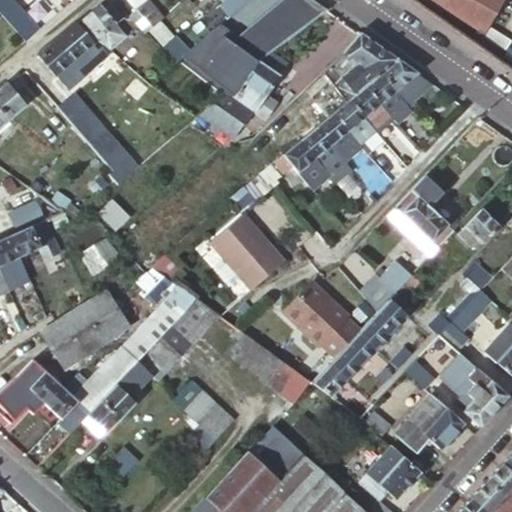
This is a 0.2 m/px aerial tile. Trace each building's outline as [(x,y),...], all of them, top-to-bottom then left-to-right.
[(0,0),(0,17),(22,42),(32,28),(8,1),(7,0),(0,0)] [(95,42),(105,50),(121,36),(112,25),(118,20),(101,0),(76,21),(95,42)] [(144,0),(127,0),(134,9),(144,0)] [(147,0),(144,0),(134,9),(150,27),(158,20),(162,17),(147,0)] [(230,15),(236,10),(222,0),(219,4),(230,15)] [(222,0),(236,10),(248,0),(222,0)] [(417,0),(474,33),(492,0),(417,0)] [(150,27),(147,29),(155,39),(166,30),(158,20),(150,27)] [(54,40),(70,59),(88,43),(72,24),(54,40)] [(340,53),(356,33),(343,24),(328,43),(340,53)] [(269,55),(282,45),(266,26),(253,36),(241,54),(210,32),(186,53),(181,58),(196,69),(204,60),(242,86),(257,65),(264,59),(269,55)] [(376,74),(394,60),(356,33),(340,53),(325,70),(301,93),(311,102),(248,156),(260,171),(266,166),(279,156),(297,140),(313,127),(330,113),(346,99),(361,87),(376,74)] [(181,58),(186,53),(173,37),(171,35),(157,46),(173,65),(181,58)] [(65,90),(84,74),(70,59),(54,40),(34,56),(65,90)] [(0,51),(0,57),(1,59),(10,52),(5,46),(0,51)] [(283,65),(269,55),(264,59),(279,70),(283,65)] [(279,70),(264,59),(257,65),(242,86),(234,96),(228,92),(199,117),(204,121),(230,140),(240,126),(241,128),(251,114),(261,121),(274,103),(264,97),(277,79),(274,77),(279,70)] [(405,108),(430,86),(394,60),(376,74),(398,100),(405,108)] [(164,72),(151,83),(175,100),(184,89),(164,72)] [(384,112),(398,100),(376,74),(361,87),(377,105),(378,104),(384,112)] [(374,132),(391,119),(384,112),(378,104),(377,105),(361,87),(346,99),(374,132)] [(109,176),(117,185),(137,168),(72,94),(55,108),(90,146),(113,172),(109,176)] [(374,132),(346,99),(330,113),(345,131),(350,137),(358,146),(359,147),(363,152),(365,153),(380,140),(374,132)] [(405,108),(398,100),(384,112),(391,119),(393,122),(407,111),(405,108)] [(345,131),(330,113),(313,127),(329,146),(338,157),(342,162),(359,147),(358,146),(350,137),(345,131)] [(197,130),(204,121),(199,117),(193,122),(189,125),(197,130)] [(329,146),(313,127),(297,140),(313,159),(327,177),(333,184),(349,171),(342,162),(338,157),(329,146)] [(313,159),(297,140),(279,156),(288,167),(295,174),(313,159)] [(0,156),(0,168),(73,220),(80,215),(1,156),(0,156)] [(250,180),(260,171),(248,156),(239,164),(250,180)] [(266,166),(276,177),(288,167),(279,156),(266,166)] [(327,177),(313,159),(295,174),(302,182),(310,191),(327,177)] [(253,202),(273,185),(270,182),(276,177),(266,166),(260,171),(250,180),(241,188),(253,202)] [(383,217),(426,258),(456,226),(451,221),(446,226),(426,208),(439,194),(420,177),(383,217)] [(80,191),(88,199),(93,195),(85,186),(80,191)] [(32,203),(26,190),(3,200),(15,227),(43,215),(36,201),(32,203)] [(81,206),(88,199),(80,191),(73,199),(81,206)] [(476,249),(497,225),(479,208),(456,232),(470,246),(472,245),(476,249)] [(65,219),(62,213),(48,220),(51,225),(65,219)] [(248,293),(280,265),(238,217),(206,245),(248,293)] [(49,259),(57,255),(46,228),(43,222),(8,239),(17,259),(36,251),(39,258),(47,255),(49,259)] [(73,242),(95,273),(118,257),(95,226),(73,242)] [(27,283),(17,259),(8,239),(0,242),(0,276),(5,287),(14,283),(16,288),(27,283)] [(142,272),(156,260),(148,250),(133,263),(142,272)] [(511,280),(511,253),(498,268),(511,280)] [(376,277),(393,293),(408,277),(391,262),(376,277)] [(484,274),(472,263),(461,276),(466,281),(472,287),(473,287),(484,274)] [(149,271),(144,275),(132,283),(149,308),(170,286),(149,271)] [(355,293),(374,314),(393,293),(376,277),(373,274),(355,293)] [(408,277),(393,293),(404,303),(419,287),(408,277)] [(467,292),(472,287),(466,281),(461,286),(461,287),(467,292)] [(345,316),(309,282),(280,313),(316,347),(318,345),(332,358),(341,349),(356,333),(358,332),(343,318),(345,316)] [(7,292),(16,288),(14,283),(5,287),(6,291),(7,292)] [(463,306),(477,291),(473,287),(472,287),(467,292),(461,299),(458,302),(463,306)] [(461,308),(471,318),(487,300),(477,291),(463,306),(461,308)] [(39,336),(62,370),(127,328),(105,293),(39,336)] [(358,332),(356,333),(373,349),(403,316),(402,315),(409,307),(404,303),(393,293),(374,314),(358,332)] [(186,307),(191,301),(182,295),(171,307),(180,314),(186,307)] [(180,314),(171,307),(164,300),(108,361),(83,388),(72,401),(76,404),(61,421),(57,425),(69,435),(79,424),(85,417),(134,364),(157,339),(167,328),(176,318),(180,314)] [(206,326),(214,317),(191,301),(186,307),(206,326)] [(425,327),(435,336),(436,334),(461,308),(463,306),(458,302),(442,320),(436,314),(425,327)] [(196,336),(206,326),(186,307),(180,314),(176,318),(196,336)] [(436,334),(454,351),(465,339),(459,332),(471,318),(461,308),(436,334)] [(186,347),(196,336),(176,318),(167,328),(186,347)] [(511,328),(507,324),(499,334),(510,345),(495,363),(511,378),(511,328)] [(186,347),(167,328),(157,339),(176,357),(186,347)] [(248,341),(237,333),(223,354),(233,361),(248,341)] [(341,349),(359,364),(373,349),(356,333),(341,349)] [(435,336),(402,372),(421,389),(429,381),(426,379),(419,372),(424,366),(432,373),(459,397),(453,404),(479,427),(506,397),(454,351),(436,334),(435,336)] [(510,345),(499,334),(483,352),(495,363),(510,345)] [(176,357),(157,339),(134,364),(146,376),(145,377),(151,383),(154,380),(176,357)] [(248,341),(233,361),(243,368),(257,347),(248,341)] [(253,375),(268,355),(257,347),(243,368),(253,375)] [(387,362),(395,370),(409,354),(402,347),(387,362)] [(326,365),(343,381),(359,364),(341,349),(332,358),(326,365)] [(83,388),(108,361),(101,353),(71,377),(83,388)] [(253,375),(265,383),(279,363),(268,355),(253,375)] [(76,404),(72,401),(48,379),(31,363),(15,380),(29,392),(18,403),(30,415),(41,403),(61,421),(76,404)] [(263,386),(275,395),(292,372),(279,363),(265,383),(263,386)] [(85,417),(101,432),(104,434),(132,405),(127,400),(140,386),(145,390),(151,383),(145,377),(146,376),(134,364),(85,417)] [(326,365),(308,384),(328,398),(343,381),(326,365)] [(426,379),(432,373),(424,366),(419,372),(426,379)] [(373,378),(381,385),(390,375),(382,368),(373,378)] [(275,395),(288,404),(307,383),(292,372),(275,395)] [(189,382),(174,398),(171,402),(181,411),(199,391),(189,382)] [(199,391),(181,411),(191,420),(209,401),(199,391)] [(438,452),(462,426),(428,395),(395,433),(415,452),(425,440),(438,452)] [(202,430),(220,410),(209,401),(191,420),(202,430)] [(202,430),(212,439),(230,419),(220,410),(202,430)] [(371,412),(362,423),(379,438),(388,426),(371,412)] [(85,417),(79,424),(95,438),(101,432),(85,417)] [(312,430),(298,417),(289,427),(303,440),(312,430)] [(361,511),(268,427),(202,500),(213,509),(215,511),(361,511)] [(126,468),(132,461),(117,447),(109,452),(112,456),(104,465),(115,475),(123,466),(126,468)] [(395,501),(419,473),(389,447),(365,474),(387,494),(395,501)] [(511,478),(511,449),(498,466),(511,478)] [(511,508),(511,478),(498,466),(483,482),(501,499),(511,508)] [(356,484),(377,503),(378,503),(387,494),(365,474),(356,484)] [(488,511),(501,499),(483,482),(469,499),(483,511),(488,511)] [(483,511),(469,499),(456,511),(483,511)] [(202,500),(191,511),(210,511),(213,509),(202,500)] [(369,511),(387,511),(378,503),(377,503),(369,511)]
